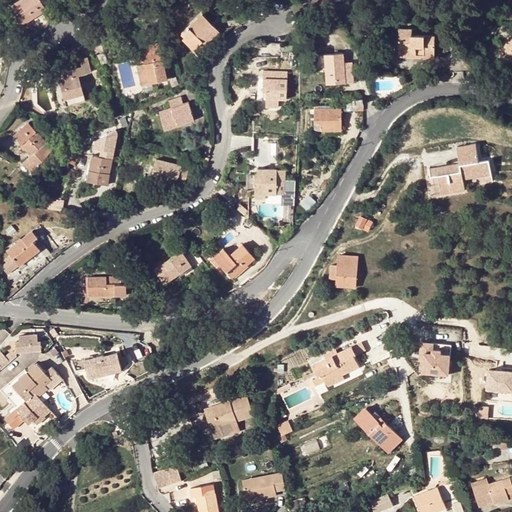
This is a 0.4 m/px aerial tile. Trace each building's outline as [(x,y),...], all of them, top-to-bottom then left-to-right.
[(47,10),(41,0),(20,0),(13,5),(24,24),(47,10)] [(487,1),(480,2),(482,16),(489,16),(487,1)] [(220,32),(203,14),(182,34),(196,49),(202,43),(205,45),(220,32)] [(418,51),(418,58),(436,58),(437,38),(414,37),(415,30),(401,30),(401,51),(418,51)] [(274,44),(270,43),(268,43),(268,49),(261,48),(261,58),(282,58),(281,45),(274,45),(274,44)] [(159,44),(141,48),(145,65),(138,67),(143,87),(168,81),(159,44)] [(344,54),(319,56),(319,75),(326,74),(327,86),(345,84),(344,63),(344,54)] [(106,55),(98,56),(101,71),(108,70),(106,55)] [(88,58),(81,60),(82,67),(58,74),(66,106),(86,101),(79,76),(92,72),(88,58)] [(353,63),(344,63),(345,84),(354,83),(353,63)] [(267,86),(267,93),(266,108),(279,108),(279,100),(286,101),(288,73),(264,72),(263,86),(267,86)] [(170,100),(172,106),(186,101),(183,95),(170,100)] [(48,111),(27,97),(22,105),(44,120),(48,111)] [(178,124),(179,126),(195,121),(189,104),(160,113),(165,128),(178,124)] [(319,108),(315,107),(315,132),(322,132),(322,129),(342,128),(342,110),(334,109),(334,112),(319,111),(319,109),(319,108)] [(52,150),(29,123),(14,136),(32,157),(24,164),(33,175),(52,150)] [(64,142),(59,147),(64,152),(69,146),(64,142)] [(464,181),(492,177),(490,162),(480,164),(477,145),(458,148),(461,166),(453,167),(453,166),(430,169),(432,178),(439,177),(441,191),(452,189),(453,194),(466,192),(464,181)] [(113,160),(93,156),(88,182),(107,186),(113,160)] [(190,169),(157,161),(152,179),(178,186),(179,183),(186,184),(190,169)] [(256,197),(261,198),(262,194),(266,194),(276,195),(284,195),(285,171),(258,170),(258,178),(256,177),(256,197)] [(442,196),(441,191),(439,177),(432,178),(427,179),(430,199),(443,198),(442,196)] [(361,217),(357,226),(369,232),(373,223),(361,217)] [(33,231),(8,251),(14,258),(10,261),(16,269),(41,250),(34,242),(38,239),(33,231)] [(224,249),(210,261),(216,268),(220,265),(229,275),(225,278),(229,282),(255,259),(243,245),(230,256),(224,249)] [(183,252),(155,271),(165,286),(193,268),(183,252)] [(359,258),(340,256),(339,267),(332,266),(331,281),(338,281),(338,287),(357,289),(359,258)] [(79,275),(78,287),(87,287),(88,275),(79,275)] [(121,276),(121,277),(121,285),(127,285),(127,292),(135,292),(134,276),(121,276)] [(121,285),(121,277),(88,278),(89,297),(127,296),(127,292),(127,285),(121,285)] [(173,298),(168,300),(171,309),(176,308),(173,298)] [(43,350),(41,332),(19,334),(20,352),(43,350)] [(424,352),(432,353),(434,343),(422,341),(421,351),(424,352)] [(366,350),(362,342),(352,346),(356,355),(366,350)] [(448,375),(452,345),(434,343),(432,353),(424,352),(423,360),(420,360),(418,371),(448,375)] [(388,345),(368,350),(371,362),(391,357),(388,345)] [(334,355),(332,351),(325,355),(327,359),(314,365),(319,375),(321,374),(325,383),(335,378),(336,383),(344,379),(342,374),(359,367),(354,356),(356,355),(352,346),(338,353),(334,355)] [(93,379),(122,371),(117,353),(103,357),(103,356),(83,361),(86,372),(87,372),(91,371),(92,378),(93,379)] [(3,393),(16,409),(35,393),(38,397),(46,390),(48,388),(49,390),(62,379),(52,367),(45,373),(37,364),(27,373),(3,393)] [(262,378),(263,377),(269,375),(273,373),(270,368),(259,372),(262,378)] [(27,373),(24,369),(0,390),(3,393),(27,373)] [(511,373),(490,371),(488,391),(511,393),(511,373)] [(325,383),(327,387),(336,383),(335,378),(325,383)] [(38,397),(35,393),(16,409),(11,413),(5,419),(14,428),(19,423),(24,420),(28,424),(33,421),(36,425),(45,417),(43,416),(50,410),(38,397)] [(247,396),(212,407),(218,427),(211,430),(215,440),(239,432),(237,422),(254,417),(247,396)] [(212,407),(205,410),(211,430),(218,427),(212,407)] [(366,407),(355,419),(388,453),(402,439),(386,422),(383,424),(378,420),(366,407)] [(154,474),(158,488),(182,481),(177,467),(154,474)] [(410,471),(412,481),(421,479),(418,469),(410,471)] [(242,480),(247,501),(262,498),(276,496),(275,492),(285,490),(282,473),(242,480)] [(472,487),(488,482),(487,478),(471,483),(472,487)] [(488,482),(472,487),(478,508),(494,503),(494,504),(509,500),(511,499),(511,478),(510,478),(489,485),(488,482)] [(192,497),(196,497),(198,511),(218,511),(216,493),(215,486),(209,487),(191,489),(192,497)] [(438,487),(415,497),(420,511),(436,511),(446,508),(438,487)] [(388,493),(369,500),(374,511),(393,505),(388,493)] [(289,503),(290,511),(297,511),(306,508),(304,499),(289,503)] [(464,500),(456,502),(458,511),(465,511),(468,511),(464,500)]
